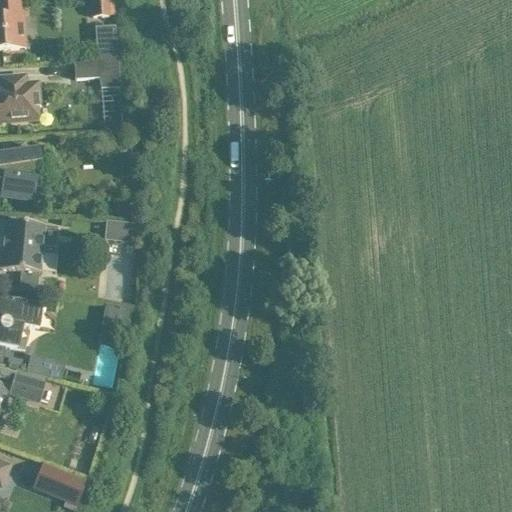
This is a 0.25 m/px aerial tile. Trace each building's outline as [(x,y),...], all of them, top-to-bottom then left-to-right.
[(90,0),(91,20),(109,19),(107,0),(90,0)] [(0,51),(26,50),(22,2),(0,3),(0,51)] [(114,24),(95,26),(98,60),(117,58),(115,41),(114,24)] [(119,88),(117,58),(98,60),(73,62),(74,81),(98,80),(100,90),(119,88)] [(25,78),(18,78),(0,79),(0,121),(7,121),(7,124),(27,123),(37,122),(36,103),(39,103),(38,84),(25,85),(25,78)] [(0,196),(20,199),(34,201),(39,165),(41,165),(39,151),(0,156),(0,171),(4,171),(4,176),(3,176),(0,196)] [(95,204),(95,213),(105,214),(106,204),(95,204)] [(104,242),(136,245),(138,225),(105,222),(104,242)] [(57,229),(44,228),(44,227),(4,224),(0,271),(40,275),(42,248),(55,249),(57,229)] [(0,345),(25,351),(30,330),(38,332),(42,312),(38,310),(39,309),(34,307),(29,305),(23,303),(18,302),(12,302),(6,302),(1,303),(0,302),(0,345)] [(131,309),(106,306),(101,329),(120,333),(119,338),(126,339),(131,309)] [(26,357),(23,372),(51,378),(54,363),(26,357)] [(14,378),(11,389),(0,385),(0,415),(7,394),(40,404),(45,387),(14,378)] [(0,488),(0,489),(9,468),(0,464),(0,488)] [(89,479),(91,470),(85,468),(83,477),(89,479)] [(64,476),(55,498),(76,507),(86,485),(64,476)]
